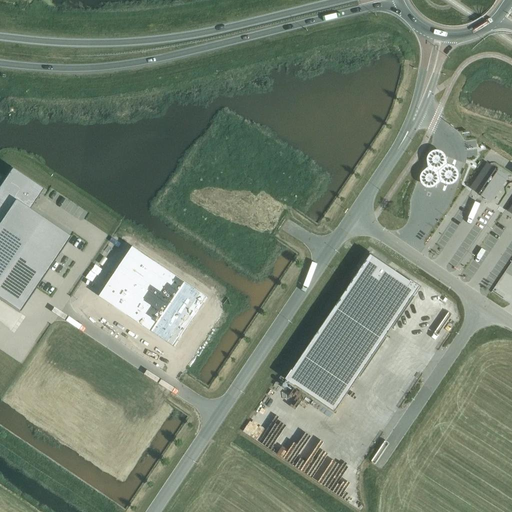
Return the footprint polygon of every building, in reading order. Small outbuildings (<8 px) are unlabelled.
[(226,146),(207,159),(212,173),(254,164),(254,147),(237,144),(226,146)] [(427,159),(427,167),(421,174),(420,177),(420,180),(421,184),(423,186),(425,188),(428,189),(432,188),(440,184),(448,185),(451,185),(455,184),(457,181),(459,178),(459,175),(459,172),(457,169),(455,168),(448,164),(446,157),(444,154),(442,152),(439,151),(436,150),(432,151),(429,153),(427,156),(427,159)] [(488,165),(472,189),(490,200),(506,177),(488,165)] [(0,299),(19,312),(70,237),(29,210),(43,189),(39,187),(12,168),(0,185),(0,299)] [(133,247),(99,297),(174,347),(208,298),(133,247)] [(292,370),(286,380),(295,386),(295,385),(335,412),(413,296),(420,287),(411,281),(410,281),(395,271),(396,270),(370,253),(352,280),(353,281),(293,371),(292,370)]
